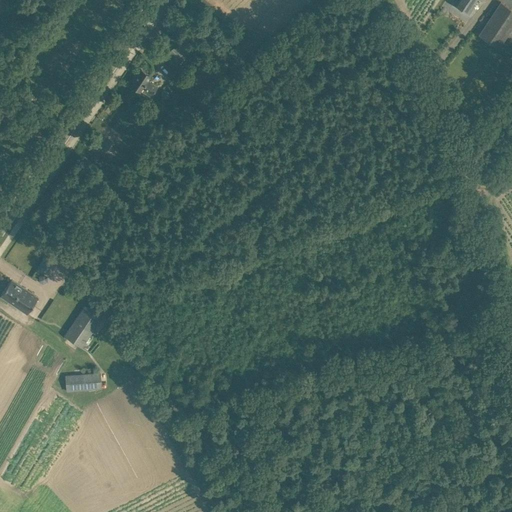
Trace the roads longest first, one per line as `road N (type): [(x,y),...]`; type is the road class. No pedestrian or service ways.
road 1 (unclassified): [(511,360),(455,141),(375,0)]
road 2 (secondary): [(0,226),(155,0)]
